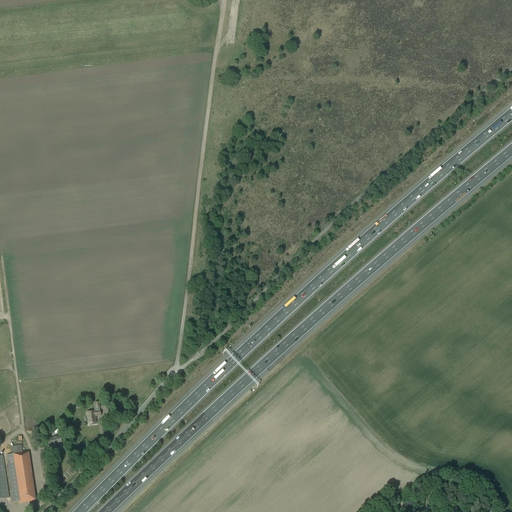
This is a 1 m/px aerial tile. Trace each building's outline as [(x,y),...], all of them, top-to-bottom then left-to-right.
[(88,417),(85,418),(86,422),(88,422),(88,424),(96,423),(95,416),(100,415),(100,411),(94,412),(87,412),(88,417)] [(50,438),(51,445),(62,443),(60,436),(50,438)] [(13,454),(6,455),(13,502),(19,502),(19,504),(35,501),(28,451),(23,452),(22,445),(11,447),(13,454)] [(0,455),(0,499),(9,498),(3,455),(0,455)] [(465,501),(468,511),(474,509),(471,499),(465,501)]
